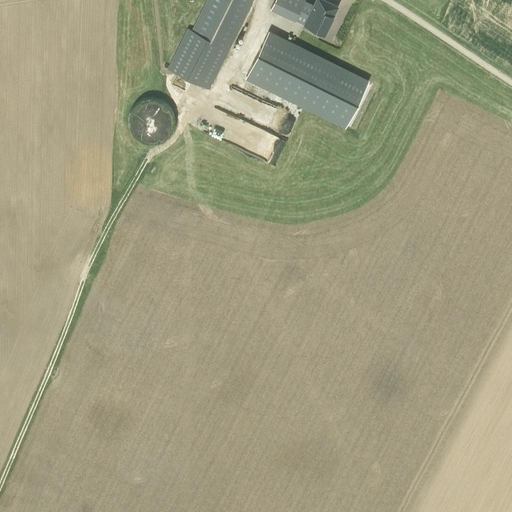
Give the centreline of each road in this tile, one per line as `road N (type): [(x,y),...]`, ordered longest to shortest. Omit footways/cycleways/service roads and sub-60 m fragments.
road 1 (track): [(0,485),(93,254),(153,150),(176,135),(182,119)]
road 2 (residential): [(511,82),(385,0)]
